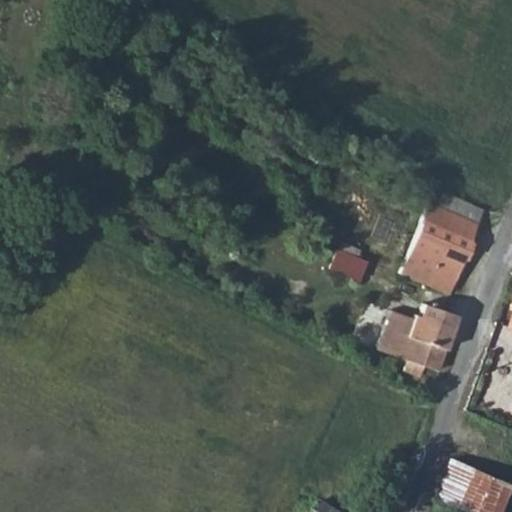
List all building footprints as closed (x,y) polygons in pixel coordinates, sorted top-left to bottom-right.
[(434,189),(430,198),(416,234),(437,243),(461,254),(479,211),(434,189)] [(449,282),(461,254),(437,243),(427,271),(449,282)] [(366,262),(337,247),(327,266),(356,281),(366,262)] [(418,267),(411,281),(443,295),(449,282),(427,271),(418,267)] [(413,365),(434,373),(454,317),(418,303),(412,316),(405,312),(401,317),(385,310),(370,348),(402,361),(399,367),(411,372),(413,365)] [(476,511),(505,511),(511,494),(511,479),(450,456),(435,496),(476,511)] [(344,511),(325,500),(318,511),(344,511)]
